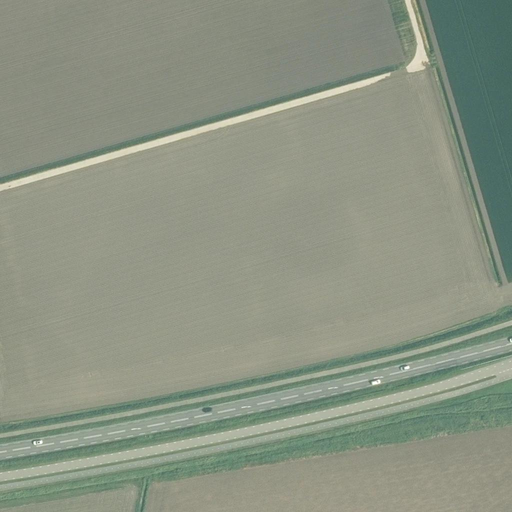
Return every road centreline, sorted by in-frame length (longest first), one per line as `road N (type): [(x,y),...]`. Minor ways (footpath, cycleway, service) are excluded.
road 1 (unclassified): [(0,477),(342,411),(511,364)]
road 2 (primary): [(0,452),(238,408),(511,344)]
